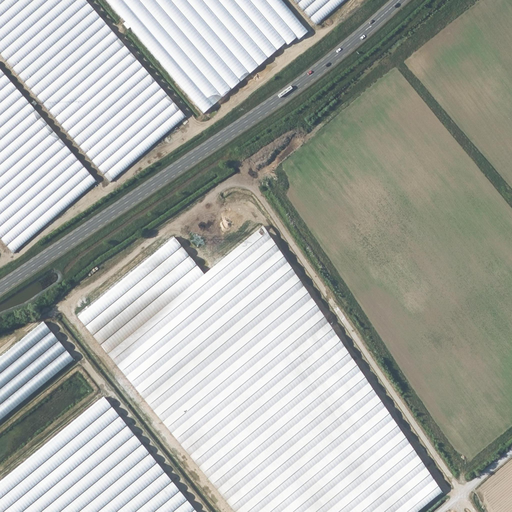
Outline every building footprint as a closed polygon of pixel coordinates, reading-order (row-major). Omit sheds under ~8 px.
[(0,0),(0,53),(105,176),(111,182),(186,117),(85,0),(0,0)] [(280,0),(107,0),(204,113),(304,27),(280,0)] [(293,0),(315,25),(345,0),(293,0)] [(97,182),(0,68),(0,238),(14,255),(97,182)] [(422,511),(443,495),(261,225),(202,275),(171,237),(75,315),(233,511),(422,511)] [(0,420),(73,360),(41,321),(0,354),(0,420)] [(194,511),(101,398),(0,480),(0,511),(194,511)]
